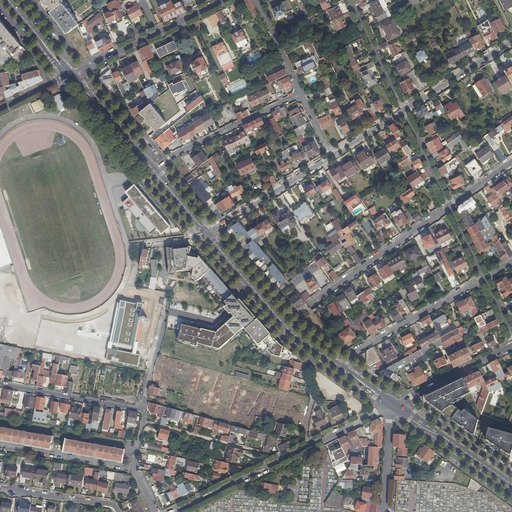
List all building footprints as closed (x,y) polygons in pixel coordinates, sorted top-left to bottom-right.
[(43,0),(48,5),(49,4),(54,10),(64,2),(62,0),(43,0)] [(124,11),(118,0),(113,0),(107,3),(111,10),(108,12),(109,13),(105,15),(111,26),(118,23),(117,21),(128,15),(125,10),(124,11)] [(250,10),(256,7),(253,0),(252,0),(244,0),(231,7),(233,9),(237,7),(237,9),(247,4),(250,10)] [(294,10),(289,0),(282,4),(283,5),(274,10),(278,18),(294,10)] [(296,0),(300,8),(301,8),(304,15),(301,16),(300,17),(302,21),(310,17),(301,0),(296,0)] [(319,0),(324,11),(331,7),(330,4),(328,5),(325,0),(319,0)] [(357,0),(361,8),(368,5),(367,2),(364,3),(363,0),(357,0)] [(383,8),(378,0),(370,4),(375,13),(385,8),(384,7),(383,8)] [(511,0),(502,0),(501,1),(506,10),(511,6),(511,0)] [(166,21),(188,11),(185,6),(183,1),(175,5),(173,1),(160,7),(166,21)] [(65,4),(64,2),(54,10),(52,12),(67,30),(71,27),(74,25),(76,28),(79,26),(80,25),(64,4),(65,4)] [(131,9),(127,11),(132,20),(143,14),(138,3),(133,6),(134,7),(131,9)] [(329,12),(338,32),(349,27),(345,20),(344,20),(341,15),(342,14),(339,7),(329,12)] [(376,24),(392,16),(387,7),(385,8),(375,13),(377,17),(374,19),(376,24)] [(259,16),(255,8),(251,10),(254,18),(259,16)] [(217,13),(223,25),(229,22),(227,19),(226,20),(222,11),(217,13)] [(88,24),(90,30),(104,19),(101,13),(88,24)] [(208,17),(212,28),(220,24),(216,14),(208,17)] [(390,35),(388,36),(390,40),(402,35),(394,19),(383,25),(385,29),(387,28),(390,35)] [(505,29),(501,19),(492,23),(497,33),(505,29)] [(0,20),(0,40),(20,64),(27,62),(29,61),(33,60),(0,20)] [(84,37),(93,57),(101,53),(92,33),(90,30),(88,24),(86,20),(84,22),(90,34),(84,37)] [(493,40),(498,38),(493,28),(488,31),(489,32),(488,32),(488,33),(485,34),(487,39),(491,37),(493,40)] [(470,39),(475,50),(479,48),(480,49),(485,47),(480,35),(473,38),(469,30),(466,32),(470,39)] [(92,33),(101,53),(114,47),(111,40),(109,41),(109,40),(107,41),(106,38),(101,41),(97,31),(92,33)] [(246,39),(242,31),(233,35),(237,44),(239,47),(240,48),(248,45),(248,43),(246,39)] [(439,45),(437,39),(431,42),(434,48),(439,45)] [(465,57),(475,51),(475,50),(470,39),(459,44),(459,45),(460,47),(465,57)] [(20,64),(0,40),(0,69),(5,68),(14,66),(17,65),(20,64)] [(158,51),(154,43),(150,46),(153,53),(158,51)] [(233,63),(224,43),(213,48),(223,68),(233,63)] [(389,46),(394,57),(399,55),(394,43),(389,46)] [(153,53),(150,46),(138,51),(149,74),(152,72),(147,61),(155,57),(153,53)] [(351,49),(349,46),(344,48),(351,63),(356,60),(351,49)] [(451,63),(465,57),(460,47),(455,49),(456,51),(447,55),(451,63)] [(260,50),(247,56),(250,63),(263,57),(260,50)] [(421,63),(430,57),(425,50),(423,52),(422,50),(418,53),(418,54),(416,56),(419,61),(420,63),(421,63)] [(411,69),(413,71),(417,68),(406,52),(401,54),(407,62),(404,63),(403,62),(402,63),(403,64),(398,67),(403,75),(411,69)] [(302,61),(304,67),(317,61),(320,60),(319,58),(317,59),(315,55),(302,61)] [(208,68),(203,57),(197,60),(198,61),(193,63),(198,73),(208,68)] [(359,68),(356,60),(351,63),(357,76),(368,70),(375,67),(373,63),(365,66),(364,65),(359,68)] [(181,71),(181,73),(182,72),(181,69),(182,68),(181,66),(182,66),(180,61),(178,62),(177,62),(167,67),(171,76),(178,73),(181,71)] [(298,70),(300,74),(305,72),(305,73),(319,66),(319,64),(317,61),(304,67),(298,70)] [(139,62),(133,65),(138,76),(139,75),(138,73),(143,71),(139,62)] [(138,76),(133,65),(123,70),(129,83),(139,78),(138,76)] [(271,84),(288,75),(286,70),(276,75),(277,77),(271,80),(270,78),(268,79),(270,84),(271,84)] [(120,71),(113,74),(125,99),(128,97),(127,95),(131,93),(130,90),(132,89),(129,83),(123,85),(122,82),(124,81),(120,71)] [(21,92),(43,81),(39,72),(38,72),(22,77),(23,79),(18,80),(19,84),(16,85),(17,87),(19,88),(21,92)] [(0,89),(3,89),(9,87),(6,73),(0,74),(0,89)] [(157,77),(160,82),(165,79),(162,74),(157,77)] [(247,75),(252,86),(259,83),(257,79),(253,81),(250,74),(247,75)] [(220,77),(224,86),(226,85),(225,84),(228,82),(225,75),(220,77)] [(511,88),(511,85),(506,76),(502,79),(501,78),(499,80),(499,81),(496,83),(503,94),(511,88)] [(330,88),(325,77),(320,79),(325,90),(330,88)] [(184,78),(169,84),(176,98),(184,95),(183,93),(189,90),(184,78)] [(284,90),(293,85),(289,78),(281,82),(284,90)] [(481,99),(495,90),(488,78),(485,79),(476,84),(473,86),(481,99)] [(415,89),(410,79),(401,83),(406,93),(415,89)] [(4,100),(21,92),(19,88),(17,87),(16,85),(10,86),(12,90),(5,93),(3,89),(0,89),(0,91),(1,94),(2,96),(4,100)] [(365,85),(362,87),(368,100),(371,99),(370,97),(371,97),(365,85)] [(253,107),(260,104),(260,103),(256,94),(254,91),(236,100),(238,104),(249,99),(253,107)] [(260,93),(256,94),(260,103),(270,97),(267,91),(261,94),(260,93)] [(152,104),(160,98),(158,95),(156,93),(152,95),(153,97),(149,100),(151,104),(152,104)] [(333,95),(326,99),(328,103),(330,102),(337,116),(342,113),(333,95)] [(204,102),(202,97),(188,108),(189,109),(182,114),(184,117),(200,105),(202,103),(204,102)] [(443,107),(437,97),(435,98),(436,100),(436,101),(437,102),(434,104),(438,111),(434,113),(436,118),(443,113),(446,111),(443,107)] [(35,112),(46,108),(42,99),(32,104),(35,112)] [(361,100),(356,102),(358,105),(355,107),(354,106),(350,108),(351,109),(347,111),(353,121),(364,114),(362,111),(366,108),(361,100)] [(371,106),(375,113),(384,109),(381,101),(371,105),(371,106)] [(358,105),(356,102),(346,109),(347,111),(351,109),(350,108),(354,106),(355,107),(358,105)] [(461,118),(466,115),(457,102),(453,105),(452,102),(443,107),(446,111),(447,114),(452,120),(459,116),(461,118)] [(134,118),(142,112),(147,107),(145,104),(131,111),(134,118)] [(147,107),(142,112),(154,128),(165,120),(152,104),(151,104),(147,107)] [(200,105),(184,117),(174,125),(178,133),(182,129),(181,128),(190,120),(199,114),(200,115),(204,112),(204,111),(203,108),(202,109),(200,105)] [(424,105),(416,110),(419,115),(420,114),(422,117),(429,113),(424,105)] [(374,121),(378,119),(375,113),(371,106),(368,107),(369,109),(368,109),(374,121)] [(285,112),(283,108),(273,113),(275,118),(277,122),(279,121),(278,120),(283,117),(284,118),(287,116),(285,112)] [(244,118),(250,115),(248,109),(241,112),(244,118)] [(301,113),(299,109),(290,113),(292,118),(301,113)] [(221,111),(215,114),(218,122),(224,118),(221,111)] [(239,120),(244,118),(241,112),(241,111),(235,114),(239,120)] [(302,127),(307,125),(301,113),(292,118),(294,123),(297,121),(300,128),(302,127)] [(330,114),(318,119),(320,125),(332,119),(330,114)] [(499,126),(501,125),(511,117),(511,115),(511,114),(497,123),(499,126)] [(511,117),(501,125),(504,129),(511,123),(511,117)] [(245,127),(247,131),(247,132),(252,130),(265,124),(262,118),(245,127)] [(278,124),(277,122),(275,118),(269,121),(272,128),(273,127),(275,126),(276,128),(279,126),(278,124)] [(347,138),(352,135),(349,128),(345,118),(338,121),(340,125),(338,126),(340,131),(343,129),(347,138)] [(334,125),(332,119),(320,125),(323,130),(334,125)] [(165,120),(154,128),(157,131),(167,123),(165,120)] [(440,129),(435,122),(426,127),(431,135),(440,129)] [(164,133),(156,140),(164,149),(172,143),(177,140),(180,138),(178,133),(174,125),(164,133)] [(352,135),(359,131),(355,125),(349,128),(352,135)] [(397,129),(394,125),(390,127),(396,138),(398,140),(399,139),(398,138),(401,136),(399,133),(401,132),(400,131),(399,129),(398,128),(397,129)] [(505,130),(504,129),(501,125),(499,126),(485,136),(489,143),(494,140),(492,138),(496,136),(497,135),(505,130)] [(278,136),(283,134),(279,126),(276,128),(275,126),(273,127),(273,129),(274,128),(278,136)] [(305,133),(302,127),(300,128),(295,131),(301,144),(305,143),(302,135),(305,133)] [(236,138),(240,146),(246,143),(248,146),(251,145),(251,144),(253,143),(249,136),(247,132),(247,131),(242,134),(242,135),(236,138)] [(452,145),(463,138),(461,135),(453,141),(450,143),(451,145),(452,145)] [(224,142),(228,151),(240,146),(236,138),(230,141),(229,140),(224,142)] [(397,141),(398,140),(396,138),(386,144),(393,156),(398,153),(395,148),(400,146),(397,141)] [(432,155),(438,151),(444,147),(439,138),(427,144),(432,155)] [(164,149),(156,140),(155,141),(164,152),(166,150),(165,149),(164,149)] [(412,152),(405,140),(400,143),(404,149),(407,155),(412,152)] [(308,158),(319,153),(314,143),(303,148),(305,151),(308,158)] [(267,144),(256,149),(258,155),(269,150),(267,144)] [(295,164),(308,158),(305,151),(301,153),(299,149),(297,147),(296,146),(288,150),(290,153),(295,164)] [(494,155),(488,146),(476,154),(483,163),(494,155)] [(464,155),(470,151),(468,148),(467,149),(462,153),(456,157),(460,163),(466,159),(464,155)] [(386,149),(375,156),(384,169),(394,162),(386,149)] [(401,163),(409,158),(407,155),(404,149),(401,151),(405,157),(399,161),(401,163)] [(432,155),(434,158),(440,154),(444,162),(452,156),(447,149),(440,154),(438,151),(432,155)] [(356,158),(364,171),(376,164),(368,150),(356,158)] [(200,168),(209,160),(203,152),(196,157),(193,160),(196,163),(200,168)] [(213,157),(216,163),(221,160),(218,153),(213,157)] [(503,162),(506,160),(502,153),(498,156),(503,162)] [(209,160),(218,178),(222,175),(216,163),(213,157),(209,160)] [(256,168),(252,158),(241,163),(240,162),(237,164),(242,176),(248,173),(247,172),(256,168)] [(409,163),(411,161),(409,158),(401,163),(399,165),(400,166),(402,165),(403,167),(409,163)] [(416,169),(423,165),(420,159),(413,163),(415,167),(416,169)] [(283,172),(292,168),(290,164),(288,160),(279,164),(283,172)] [(354,160),(342,168),(348,178),(360,170),(354,160)] [(439,169),(442,175),(448,172),(447,169),(450,167),(447,163),(439,169)] [(421,176),(416,169),(415,167),(413,168),(417,174),(408,179),(413,188),(424,181),(421,176)] [(429,177),(427,172),(421,176),(424,181),(429,177)] [(205,204),(213,198),(210,193),(214,190),(201,175),(190,184),(205,204)] [(463,181),(461,176),(452,180),(454,184),(453,184),(455,189),(464,185),(463,181)] [(505,191),(509,196),(511,195),(508,190),(510,188),(510,187),(511,186),(511,183),(508,178),(500,184),(505,191)] [(320,187),(318,188),(321,195),(333,188),(328,181),(320,186),(320,187)] [(230,192),(233,198),(239,195),(240,195),(245,192),(242,186),(237,189),(235,185),(232,186),(231,183),(227,185),(230,192)] [(171,226),(134,184),(125,192),(129,196),(123,202),(151,234),(158,228),(162,234),(171,226)] [(493,191),(498,198),(498,199),(501,198),(501,197),(501,196),(501,195),(505,191),(500,184),(495,188),(492,190),(493,191)] [(312,185),(304,190),(309,198),(318,193),(312,185)] [(343,200),(336,188),(334,189),(335,191),(333,192),(340,202),(341,201),(343,200)] [(415,190),(413,188),(401,197),(406,204),(412,200),(410,198),(411,197),(414,196),(415,195),(413,191),(415,190)] [(288,191),(284,193),(288,201),(292,199),(288,191)] [(498,205),(500,206),(502,205),(498,199),(498,198),(497,198),(494,194),(487,199),(490,203),(491,203),(494,208),(498,205)] [(345,202),(349,209),(351,208),(350,206),(351,206),(354,210),(363,204),(357,195),(352,198),(349,200),(345,202)] [(468,230),(475,225),(469,213),(467,209),(477,203),(473,197),(460,206),(459,210),(468,230)] [(224,201),(228,209),(235,205),(232,200),(230,201),(228,198),(224,201)] [(222,213),(228,209),(224,201),(219,204),(221,207),(219,208),(222,213)] [(301,207),(294,211),(297,216),(300,221),(307,217),(308,218),(315,214),(307,202),(302,205),(303,206),(301,207)] [(218,209),(214,212),(219,220),(223,217),(218,209)] [(297,224),(289,211),(281,216),(278,211),(272,214),(282,229),(289,225),(291,228),(297,224)] [(505,211),(501,213),(503,217),(502,217),(503,219),(505,219),(505,220),(507,219),(508,222),(510,220),(505,211)] [(489,214),(486,217),(488,222),(496,217),(493,213),(489,214)] [(386,228),(393,223),(386,214),(374,222),(377,226),(376,227),(379,231),(383,228),(381,225),(383,224),(386,228)] [(403,224),(405,226),(410,222),(404,214),(399,217),(398,216),(394,218),(400,226),(403,224)] [(416,224),(422,220),(418,214),(412,219),(416,224)] [(477,228),(479,232),(480,233),(491,227),(488,222),(486,217),(481,222),(477,228)] [(261,239),(262,240),(266,237),(264,233),(273,228),(268,220),(254,229),(259,236),(261,239)] [(333,244),(344,236),(347,235),(344,230),(343,229),(338,221),(333,224),(337,230),(328,236),(333,244)] [(349,227),(352,231),(360,226),(357,221),(351,225),(349,227)] [(468,230),(467,230),(471,238),(479,232),(477,228),(481,222),(479,221),(476,225),(475,225),(468,230)] [(239,222),(227,230),(230,235),(234,231),(238,236),(245,230),(239,222)] [(0,268),(13,264),(0,223),(0,268)] [(351,236),(354,234),(352,231),(349,227),(348,227),(346,229),(344,230),(347,235),(344,236),(348,241),(351,245),(355,242),(351,236)] [(434,233),(440,244),(452,238),(447,227),(434,233)] [(480,233),(484,242),(485,243),(491,239),(497,236),(491,227),(480,233)] [(276,231),(273,228),(264,233),(266,237),(276,231)] [(254,240),(257,243),(259,242),(258,241),(261,239),(259,236),(254,229),(248,233),(254,240)] [(479,232),(471,238),(475,247),(484,242),(480,233),(479,232)] [(441,250),(442,250),(440,244),(434,233),(422,239),(426,246),(428,249),(431,254),(437,251),(438,252),(436,252),(436,253),(436,254),(437,255),(439,253),(441,250)] [(343,244),(348,241),(344,236),(333,244),(327,248),(332,255),(342,247),(340,244),(342,242),(343,244)] [(484,242),(475,247),(479,254),(491,247),(493,246),(494,245),(500,242),(499,241),(497,236),(491,239),(492,242),(486,245),(485,243),(484,242)] [(257,243),(254,240),(247,246),(251,250),(247,254),(253,260),(257,257),(261,261),(267,256),(257,243)] [(500,242),(509,259),(511,257),(511,254),(511,249),(509,245),(507,246),(504,240),(501,242),(501,240),(499,241),(500,242)] [(359,264),(362,262),(351,245),(348,241),(343,244),(343,245),(345,247),(346,248),(347,247),(352,253),(351,254),(359,264)] [(499,254),(504,262),(509,259),(500,242),(494,245),(499,254)] [(421,256),(416,247),(405,252),(409,261),(421,256)] [(491,247),(479,254),(480,257),(493,250),(491,247)] [(190,257),(191,249),(185,249),(185,248),(167,250),(170,273),(185,271),(185,269),(188,269),(187,268),(193,269),(192,270),(193,278),(197,278),(199,281),(203,277),(225,303),(234,295),(203,259),(205,257),(200,251),(199,258),(190,257)] [(149,252),(144,250),(139,272),(143,272),(143,270),(144,266),(148,267),(149,262),(147,262),(149,252)] [(317,262),(324,258),(320,253),(318,250),(316,251),(317,252),(312,256),(316,260),(317,262)] [(437,257),(436,258),(439,264),(442,263),(443,266),(448,264),(444,256),(442,253),(442,252),(437,257)] [(408,268),(402,256),(391,261),(396,270),(399,268),(401,271),(408,268)] [(316,263),(320,269),(324,266),(325,268),(330,265),(324,258),(317,262),(316,263)] [(448,265),(451,271),(454,276),(467,269),(462,259),(453,264),(452,263),(448,265)] [(159,270),(157,260),(152,261),(153,273),(150,290),(155,291),(159,270)] [(309,269),(316,263),(317,262),(316,260),(307,267),(309,269)] [(312,274),(320,269),(316,263),(309,269),(308,269),(312,274)] [(281,273),(274,264),(268,269),(272,274),(268,278),(273,284),(277,280),(282,285),(287,280),(284,275),(281,273)] [(448,264),(443,266),(447,273),(451,271),(448,265),(448,264)] [(393,278),(396,276),(395,276),(388,265),(379,272),(384,281),(391,276),(393,278)] [(301,274),(305,279),(307,282),(313,277),(312,274),(308,269),(305,271),(301,274)] [(293,280),(300,275),(296,270),(289,275),(293,280)] [(330,274),(335,281),(340,278),(334,271),(330,274)] [(289,283),(294,288),(305,279),(301,274),(300,275),(293,280),(289,283)] [(372,289),(376,286),(382,283),(377,274),(368,280),(371,284),(370,285),(372,289)] [(439,274),(433,277),(442,294),(448,291),(439,274)] [(316,281),(313,277),(307,282),(310,286),(309,286),(313,292),(320,287),(316,281)] [(415,277),(413,279),(414,282),(419,291),(424,288),(420,279),(417,281),(415,277)] [(497,289),(499,292),(509,287),(508,284),(506,279),(497,284),(499,288),(497,289)] [(419,291),(414,282),(411,284),(412,286),(407,288),(410,294),(408,296),(412,303),(419,299),(417,294),(420,293),(419,291)] [(511,292),(509,287),(499,292),(500,295),(502,294),(504,299),(511,294),(511,292)] [(347,297),(350,302),(358,298),(352,288),(345,292),(348,296),(347,297)] [(365,304),(375,297),(370,289),(360,295),(365,304)] [(403,289),(399,291),(403,299),(407,297),(403,289)] [(302,296),(306,301),(311,298),(307,292),(302,296)] [(290,300),(297,310),(306,303),(305,302),(298,293),(290,300)] [(338,298),(346,312),(351,309),(351,307),(350,305),(350,304),(344,294),(338,298)] [(182,324),(178,340),(184,341),(184,343),(198,347),(199,344),(220,349),(245,328),(252,336),(250,337),(264,354),(268,351),(271,355),(289,360),(294,354),(281,345),(262,324),(260,326),(234,295),(225,303),(228,306),(226,307),(235,317),(217,333),(182,324)] [(136,341),(144,305),(119,299),(106,358),(138,365),(141,355),(136,354),(139,342),(136,341)] [(470,299),(465,301),(466,302),(470,311),(472,315),(475,321),(480,318),(470,299)] [(407,308),(402,300),(399,302),(400,304),(395,307),(397,310),(401,316),(406,314),(404,310),(407,308)] [(339,314),(343,311),(337,303),(335,304),(333,302),(328,305),(338,320),(342,317),(339,314)] [(470,311),(466,302),(456,306),(461,315),(470,311)] [(321,305),(312,311),(315,314),(323,309),(321,305)] [(401,316),(397,310),(391,314),(397,323),(403,320),(401,316)] [(457,331),(453,321),(447,324),(443,316),(442,316),(431,322),(432,325),(436,333),(440,341),(457,331)] [(352,321),(355,326),(359,322),(362,320),(360,317),(352,321)] [(369,319),(370,321),(376,331),(381,328),(381,329),(386,326),(381,320),(376,323),(372,317),(369,319)] [(481,317),(480,318),(475,321),(480,330),(483,328),(486,327),(481,317)] [(431,322),(429,318),(421,322),(424,330),(432,325),(431,322)] [(350,328),(352,326),(351,323),(348,319),(343,322),(348,329),(339,335),(345,344),(356,337),(350,328)] [(364,324),(372,336),(378,333),(376,331),(370,321),(367,323),(364,324)] [(500,326),(497,321),(486,327),(488,331),(500,326)] [(363,325),(370,337),(372,336),(364,324),(363,325)] [(0,341),(0,343),(4,344),(5,342),(20,344),(23,329),(3,326),(1,341),(0,341)] [(24,337),(34,339),(36,331),(26,329),(24,337)] [(461,329),(457,331),(462,340),(466,338),(461,329)] [(462,340),(457,331),(440,341),(445,350),(450,347),(457,343),(460,350),(466,347),(462,340)] [(439,341),(440,341),(436,333),(435,334),(436,335),(426,340),(425,339),(418,343),(422,351),(423,350),(439,341)] [(418,343),(417,341),(414,342),(412,336),(402,341),(405,348),(408,346),(412,345),(414,343),(417,348),(407,354),(408,355),(409,358),(422,351),(418,343)] [(487,346),(489,350),(497,346),(493,339),(490,341),(491,344),(487,346)] [(484,340),(481,342),(475,344),(474,343),(469,345),(473,354),(484,349),(483,347),(487,345),(486,343),(484,340)] [(439,341),(423,350),(423,351),(439,341)] [(439,341),(423,351),(426,357),(443,347),(439,341)] [(0,344),(0,357),(6,358),(12,359),(17,360),(19,349),(0,344)] [(450,347),(445,350),(449,359),(455,356),(454,355),(450,347)] [(380,360),(373,348),(371,349),(377,362),(380,360)] [(21,349),(19,349),(17,360),(15,372),(14,377),(24,379),(25,372),(20,371),(20,367),(21,362),(21,361),(19,360),(19,358),(21,351),(21,349)] [(377,362),(371,349),(367,351),(366,363),(370,366),(377,362)] [(390,369),(399,364),(396,359),(397,359),(391,349),(381,355),(387,365),(390,369)] [(423,351),(423,350),(422,351),(409,358),(405,361),(408,366),(421,358),(425,365),(429,362),(426,357),(423,351)] [(455,356),(449,359),(453,368),(472,358),(467,350),(460,353),(460,352),(457,353),(458,355),(457,355),(456,354),(454,355),(455,356)] [(265,367),(266,362),(255,359),(253,364),(265,367)] [(443,359),(434,363),(438,371),(447,366),(443,359)] [(289,368),(295,370),(299,371),(301,364),(291,361),(289,368)] [(408,366),(405,361),(399,364),(390,369),(382,374),(389,377),(398,372),(404,369),(408,366)] [(504,374),(498,361),(490,365),(493,371),(494,374),(497,372),(499,372),(499,373),(501,377),(505,385),(506,382),(507,382),(504,374)] [(51,383),(56,384),(59,365),(56,365),(54,364),(51,383)] [(420,365),(410,370),(412,375),(418,385),(434,377),(430,371),(425,374),(420,365)] [(40,370),(41,367),(33,366),(32,371),(36,371),(34,379),(34,381),(34,382),(38,382),(40,370)] [(78,367),(71,366),(69,374),(78,375),(79,372),(77,372),(78,367)] [(410,370),(408,366),(404,369),(407,375),(408,378),(412,375),(410,370)] [(293,377),(295,370),(289,368),(286,367),(284,374),(293,377)] [(407,375),(404,369),(398,372),(401,378),(407,375)] [(3,377),(2,381),(6,382),(6,379),(4,378),(4,375),(12,377),(13,372),(13,371),(9,371),(4,370),(3,377)] [(38,382),(37,388),(42,388),(43,381),(44,378),(46,378),(46,381),(45,384),(49,385),(50,379),(48,378),(50,372),(43,371),(40,370),(38,382)] [(485,385),(479,371),(472,374),(473,376),(470,378),(469,376),(463,378),(469,390),(471,393),(477,390),(475,385),(480,383),(483,389),(484,389),(477,407),(481,417),(490,393),(485,385)] [(291,382),(293,383),(294,381),(292,381),(293,377),(284,374),(278,373),(277,378),(281,380),(291,382)] [(340,396),(344,390),(320,373),(313,383),(326,392),(325,394),(330,398),(334,392),(340,396)] [(67,388),(68,382),(69,377),(59,375),(57,386),(67,388)] [(418,385),(412,375),(408,378),(412,385),(411,386),(412,388),(418,385)] [(463,378),(419,398),(450,420),(458,409),(452,404),(463,399),(462,397),(464,397),(468,403),(475,400),(471,393),(469,390),(463,378)] [(496,379),(485,385),(490,393),(500,397),(498,403),(501,404),(505,393),(503,390),(501,395),(493,392),(492,391),(491,388),(493,388),(493,389),(495,388),(494,387),(498,385),(496,379)] [(285,391),(288,392),(290,387),(289,386),(289,383),(291,384),(291,382),(281,380),(279,389),(285,391)] [(66,393),(73,394),(74,383),(68,382),(67,388),(66,393)] [(151,386),(149,393),(158,396),(160,389),(151,386)] [(10,404),(11,402),(9,402),(9,401),(12,401),(13,400),(14,392),(5,391),(3,403),(10,404)] [(340,397),(348,401),(352,395),(344,391),(340,397)] [(26,397),(25,402),(26,402),(25,407),(34,408),(36,399),(26,397)] [(35,409),(33,422),(44,424),(47,411),(44,410),(46,399),(38,398),(36,409),(35,409)] [(149,403),(148,406),(150,407),(149,411),(152,413),(159,415),(159,417),(162,418),(163,415),(165,408),(166,407),(163,407),(149,403)] [(339,404),(338,403),(330,407),(331,409),(329,411),(333,418),(337,417),(337,418),(339,417),(338,416),(342,414),(339,406),(340,406),(339,404)] [(71,408),(69,418),(81,420),(82,414),(83,409),(79,408),(79,409),(71,408)] [(93,421),(99,422),(99,420),(101,409),(95,408),(93,421)] [(171,420),(179,422),(180,420),(181,414),(182,412),(169,408),(169,409),(168,411),(167,417),(171,418),(171,420)] [(458,409),(450,420),(474,437),(479,420),(464,408),(462,411),(458,409)] [(328,423),(323,409),(317,412),(319,418),(314,420),(318,428),(328,423)] [(11,411),(10,418),(13,418),(21,420),(23,412),(12,410),(11,411)] [(104,421),(103,429),(108,430),(110,424),(111,415),(112,411),(107,410),(105,421),(104,421)] [(118,412),(115,429),(123,430),(124,426),(121,426),(120,425),(120,421),(122,421),(123,413),(118,412)] [(137,424),(139,414),(130,412),(128,423),(137,424)] [(188,414),(182,412),(181,414),(186,416),(184,422),(192,424),(194,418),(198,419),(199,417),(188,414)] [(81,420),(80,423),(87,424),(87,426),(86,432),(90,433),(92,425),(88,424),(90,416),(82,414),(81,420)] [(208,427),(213,428),(215,421),(199,417),(198,419),(201,420),(200,425),(200,426),(208,429),(208,427)] [(47,418),(46,424),(56,426),(56,422),(50,421),(51,419),(47,418)] [(377,420),(368,425),(368,426),(371,426),(370,435),(376,435),(375,446),(373,446),(373,448),(378,448),(381,448),(383,424),(377,420)] [(230,426),(216,422),(214,428),(224,431),(224,432),(228,433),(230,426)] [(286,438),(289,426),(280,424),(276,435),(286,438)] [(249,435),(250,431),(232,426),(231,431),(249,435)] [(0,440),(52,450),(52,451),(53,447),(54,447),(54,445),(53,445),(55,437),(54,437),(54,438),(46,437),(46,436),(43,435),(43,436),(26,433),(26,432),(23,431),(23,433),(6,429),(7,428),(4,428),(4,429),(0,428),(0,440)] [(511,434),(489,428),(483,444),(511,463),(511,434)] [(171,432),(161,429),(159,438),(162,439),(161,440),(163,440),(163,439),(168,441),(171,432)] [(360,429),(355,431),(359,440),(364,438),(360,429)] [(271,441),(278,443),(278,442),(279,439),(252,432),(250,431),(249,435),(248,437),(262,440),(262,441),(265,442),(264,446),(269,447),(271,441)] [(355,431),(348,434),(355,449),(362,446),(359,440),(355,431)] [(395,431),(394,448),(399,448),(405,449),(406,436),(405,436),(405,433),(401,433),(401,432),(395,431)] [(229,438),(228,442),(234,444),(236,437),(230,435),(229,438)] [(343,448),(345,454),(347,452),(347,451),(348,450),(348,449),(351,448),(346,437),(339,441),(342,447),(343,448)] [(359,440),(362,446),(363,447),(370,448),(372,448),(372,444),(367,444),(364,438),(359,440)] [(64,453),(65,453),(123,463),(123,464),(126,450),(125,450),(125,451),(117,449),(117,448),(114,448),(114,449),(98,446),(98,445),(95,444),(95,445),(78,442),(78,441),(75,441),(75,442),(67,440),(64,453)] [(277,447),(280,453),(290,448),(287,443),(282,446),(281,442),(278,442),(278,443),(277,447)] [(158,446),(144,443),(143,449),(146,449),(146,448),(161,452),(161,451),(168,453),(169,449),(163,448),(158,446)] [(428,463),(429,461),(430,460),(435,453),(426,446),(423,450),(421,448),(416,455),(428,463)] [(226,461),(238,464),(239,460),(238,460),(239,456),(240,456),(243,457),(245,451),(244,451),(230,447),(229,453),(226,461)] [(349,461),(348,459),(347,456),(345,454),(343,448),(330,454),(334,469),(349,461)] [(373,448),(372,448),(370,448),(369,467),(374,467),(377,467),(378,448),(373,448)] [(399,448),(398,456),(407,457),(408,449),(405,449),(399,448)] [(177,458),(165,455),(163,460),(169,461),(167,470),(170,471),(174,471),(177,458)] [(408,468),(409,460),(399,459),(399,463),(397,463),(397,468),(408,468)] [(229,464),(216,461),(215,462),(217,462),(216,467),(216,468),(214,471),(226,474),(226,473),(228,473),(228,470),(227,469),(229,464)] [(190,462),(189,467),(188,469),(187,472),(197,474),(200,464),(190,462)] [(369,467),(364,466),(362,466),(361,475),(368,476),(368,475),(369,472),(370,472),(374,472),(374,471),(375,471),(375,470),(375,468),(374,468),(374,467),(369,467)] [(19,469),(7,468),(6,475),(6,477),(11,478),(11,476),(13,477),(17,477),(19,469)] [(35,479),(36,470),(25,468),(23,478),(35,479)] [(50,472),(36,470),(35,479),(35,481),(41,482),(41,483),(48,484),(50,472)] [(405,480),(405,475),(404,475),(404,473),(402,473),(403,470),(398,470),(398,475),(396,475),(396,479),(405,480)] [(174,471),(170,471),(168,477),(176,479),(177,472),(174,471)] [(86,488),(98,490),(99,482),(100,474),(96,473),(95,481),(87,480),(86,488)] [(213,479),(220,481),(222,474),(214,473),(213,479)] [(69,485),(70,477),(56,475),(55,483),(56,483),(56,486),(57,487),(56,487),(60,488),(61,484),(69,485)] [(69,486),(83,488),(85,478),(70,476),(70,477),(69,485),(69,486)] [(296,501),(300,479),(296,479),(294,487),(289,486),(287,492),(291,492),(290,501),(296,501)] [(478,491),(481,486),(472,479),(469,488),(478,491)] [(99,482),(98,490),(109,492),(110,484),(99,482)] [(276,492),(277,487),(259,483),(257,492),(275,496),(276,492)] [(129,494),(131,487),(117,484),(115,492),(129,494)] [(172,492),(175,500),(188,494),(188,493),(193,491),(190,485),(188,485),(185,486),(184,484),(175,488),(176,490),(173,492),(170,487),(169,487),(172,492)] [(362,501),(371,503),(371,500),(372,500),(373,489),(364,488),(362,501)] [(165,505),(175,500),(172,492),(162,498),(165,505)] [(332,494),(325,505),(343,510),(345,504),(345,503),(345,502),(334,500),(336,495),(332,494)] [(377,511),(377,510),(370,508),(371,503),(362,501),(336,495),(334,500),(345,502),(346,501),(350,502),(358,504),(358,502),(367,505),(365,511),(377,511)] [(143,511),(138,500),(131,504),(134,511),(132,511),(130,511),(130,510),(125,511),(143,511)] [(356,511),(359,511),(365,511),(367,505),(358,502),(358,504),(356,511)]
